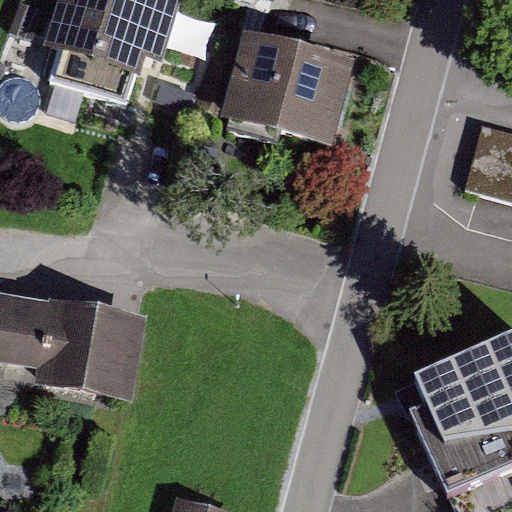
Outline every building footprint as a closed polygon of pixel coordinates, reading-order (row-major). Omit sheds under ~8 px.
[(188,0),(186,0),(61,0),(47,49),(63,54),(52,89),(133,113),(148,65),(166,71),(188,0)] [(357,67),(246,38),(223,124),(334,154),(357,67)] [(511,138),(485,132),(468,196),(511,207),(511,138)] [(0,368),(40,375),(37,393),(136,410),(151,323),(0,297),(0,368)] [(511,511),(511,344),(418,387),(428,410),(410,418),(453,511),(511,511)]
